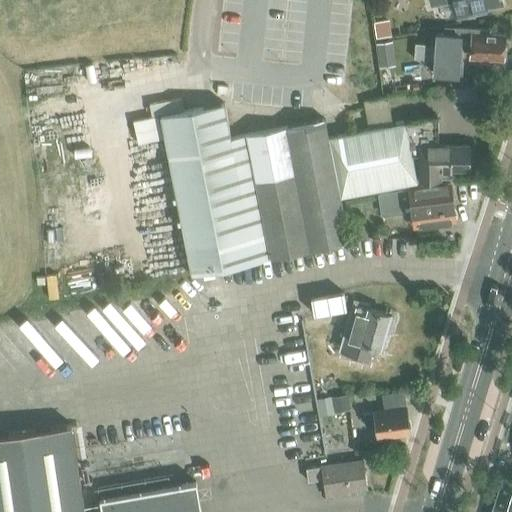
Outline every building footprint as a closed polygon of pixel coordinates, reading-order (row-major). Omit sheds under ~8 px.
[(430,0),(431,4),(452,0),(453,0),(458,17),(484,11),(483,7),(502,3),(500,0),(430,0)] [(391,22),(383,23),(376,24),(378,37),(392,36),(391,22)] [(445,27),(444,34),(436,33),(435,46),(416,45),(415,62),(434,63),(433,73),(457,75),(460,40),(471,41),(470,57),(502,59),(504,35),(487,34),(488,30),(445,27)] [(376,43),(379,60),(394,58),(392,41),(376,43)] [(215,105),(159,116),(190,274),(270,259),(270,258),(349,243),(340,197),(427,179),(451,179),(451,171),(468,171),(468,146),(437,146),(437,117),(392,125),(369,129),(328,137),(324,118),(231,137),(224,103),(215,105)] [(409,189),(379,194),(382,215),(412,210),(414,227),(455,222),(450,183),(409,189)] [(349,218),(353,238),(369,235),(366,215),(349,218)] [(342,292),(311,298),(313,314),(345,308),(342,292)] [(347,324),(352,325),(344,352),(369,359),(373,346),(380,348),(389,315),(369,309),(370,304),(354,300),(350,312),(347,324)] [(383,410),(362,413),(364,423),(376,422),(377,437),(409,433),(409,430),(410,427),(409,421),(407,418),(403,392),(381,395),(383,410)] [(346,395),(331,397),(333,411),(348,408),(346,395)] [(331,397),(316,400),(319,417),(334,414),(333,411),(331,397)] [(84,511),(71,424),(0,434),(0,511),(84,511)] [(362,460),(321,466),(306,469),(308,481),(323,479),(326,498),(342,495),(342,492),(366,488),(362,460)] [(511,482),(502,479),(494,505),(511,510),(511,482)] [(200,511),(195,482),(181,484),(100,498),(100,501),(91,502),(92,511),(200,511)]
